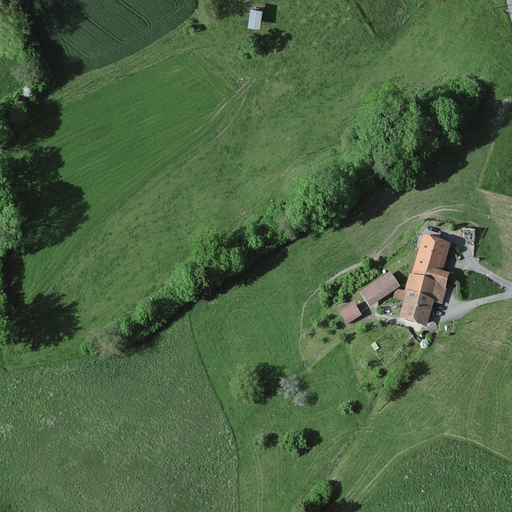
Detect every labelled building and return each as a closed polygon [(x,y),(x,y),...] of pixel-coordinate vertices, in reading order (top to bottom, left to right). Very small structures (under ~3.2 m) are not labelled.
[(250,5),(248,23),(260,25),(262,6),(250,5)] [(418,268),(437,274),(445,248),(426,242),(418,268)] [(441,295),(446,277),(437,274),(418,268),(404,318),(424,324),(430,301),(441,304),(443,296),(441,295)] [(363,294),(369,302),(395,285),(389,276),(363,294)] [(358,317),(352,306),(341,312),(347,323),(358,317)]
